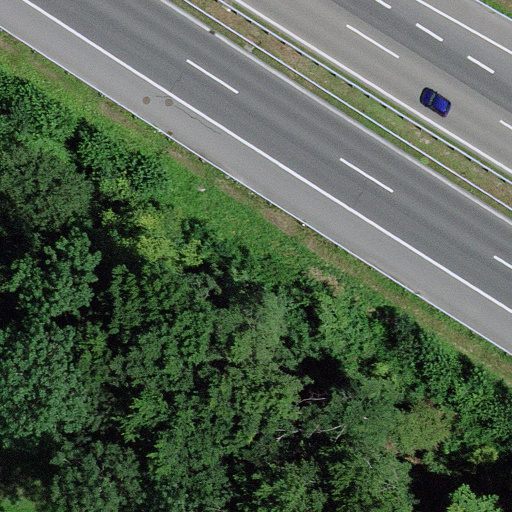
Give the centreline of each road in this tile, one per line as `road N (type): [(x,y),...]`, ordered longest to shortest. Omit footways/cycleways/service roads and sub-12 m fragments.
road 1 (motorway): [(90,0),(511,262)]
road 2 (motorway): [(511,123),(312,0)]
